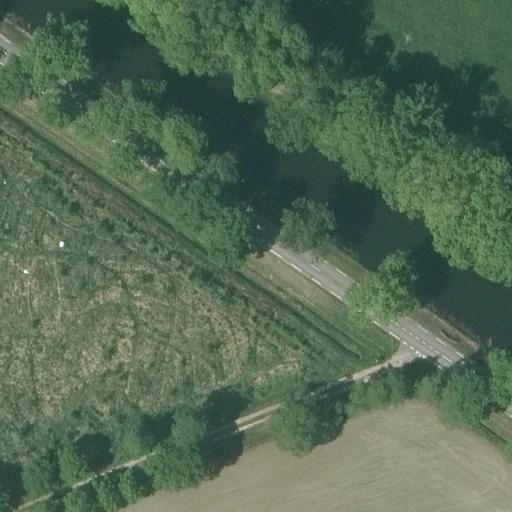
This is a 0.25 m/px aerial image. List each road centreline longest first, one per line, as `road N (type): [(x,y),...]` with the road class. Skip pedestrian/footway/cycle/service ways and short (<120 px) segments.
road 1 (secondary): [(511,406),(0,54)]
road 2 (track): [(427,348),(5,511)]
road 3 (unclassified): [(511,245),(154,0)]
